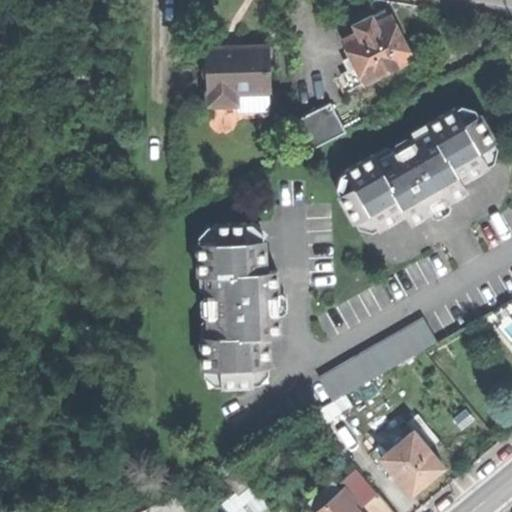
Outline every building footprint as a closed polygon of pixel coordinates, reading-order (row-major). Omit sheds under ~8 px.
[(356,21),(361,30),(378,21),(374,13),(364,17),(356,21)] [(347,58),(360,84),(415,57),(394,14),(378,21),(361,30),(345,38),(353,55),(347,58)] [(198,45),(200,111),(272,108),(269,42),(198,45)] [(285,111),(296,132),(345,108),(334,86),(285,111)] [(462,104),(457,107),(466,122),(484,112),(481,108),(462,104)] [(341,194),(356,221),(360,219),(374,211),(382,225),(383,227),(410,212),(415,221),(432,211),(449,201),(471,189),(466,178),(491,164),(482,147),(498,138),(491,126),(484,112),(466,122),(457,107),(431,122),(435,129),(415,140),(397,151),(379,161),(374,154),(348,169),(350,172),(357,184),(343,192),(341,194)] [(418,129),(415,140),(435,129),(431,122),(418,129)] [(500,141),(498,138),(482,147),(491,164),(496,161),(500,141)] [(386,147),(374,154),(379,161),(397,151),(386,147)] [(340,187),(343,192),(357,184),(350,172),(343,176),(340,187)] [(451,205),(449,201),(432,211),(434,214),(444,216),(451,213),(451,205)] [(375,228),(382,225),(374,211),(360,219),(364,226),(375,228)] [(248,218),(217,220),(218,238),(199,239),(200,269),(208,269),(209,285),(210,313),(210,331),(202,331),(204,363),(222,363),(223,380),(253,379),(252,363),(269,362),(268,331),(281,330),(280,317),(279,286),(278,266),(267,266),(266,237),(249,237),(248,218)] [(253,218),(248,218),(249,237),(266,237),(266,228),(253,218)] [(198,231),(199,239),(218,238),(217,220),(211,220),(198,231)] [(201,286),(209,285),(208,269),(200,269),(201,286)] [(287,286),(279,286),(280,317),(288,316),(288,303),(287,286)] [(202,313),(202,331),(210,331),(210,313),(202,313)] [(320,374),(333,398),(438,340),(425,316),(320,374)] [(269,367),(269,362),(252,363),(253,379),(260,379),(269,367)] [(218,381),(223,380),(222,363),(204,363),(204,370),(218,381)] [(408,420),(413,427),(429,446),(440,437),(419,411),(408,420)] [(381,454),(411,491),(427,478),(444,464),(429,446),(413,427),(381,454)] [(362,511),(355,503),(358,500),(336,474),(304,500),(314,511),(362,511)] [(229,494),(243,511),(277,511),(249,477),(229,494)]
